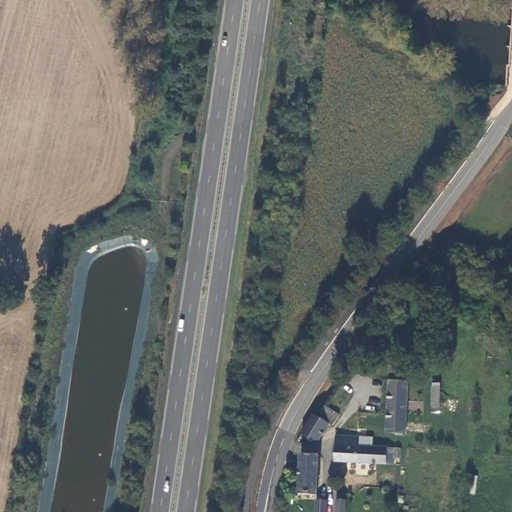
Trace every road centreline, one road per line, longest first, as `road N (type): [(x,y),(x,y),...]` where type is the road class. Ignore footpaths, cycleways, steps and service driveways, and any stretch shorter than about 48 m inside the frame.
road 1 (trunk): [(186,511),(261,0)]
road 2 (trunk): [(235,0),(160,511)]
road 3 (tertiary): [(264,511),(275,462),(305,397),(511,114)]
